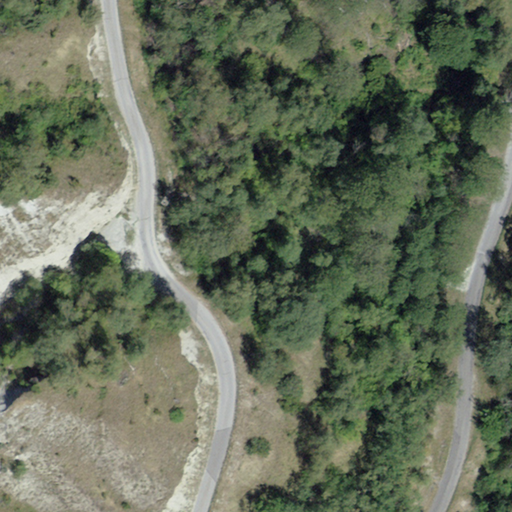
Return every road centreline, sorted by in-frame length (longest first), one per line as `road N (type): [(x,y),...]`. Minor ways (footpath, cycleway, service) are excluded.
road 1 (track): [(199,511),(220,444),(226,375),(216,340),(156,272),(149,250),(144,160),(107,0)]
road 2 (track): [(511,177),(477,281),(462,426),(436,511)]
